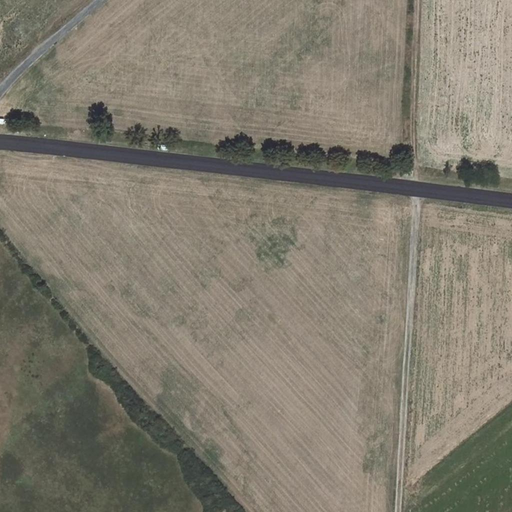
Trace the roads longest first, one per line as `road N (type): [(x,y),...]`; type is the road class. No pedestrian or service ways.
road 1 (secondary): [(511,194),(0,137)]
road 2 (track): [(411,0),(412,181),(395,511)]
road 3 (unclassified): [(0,96),(105,0)]
